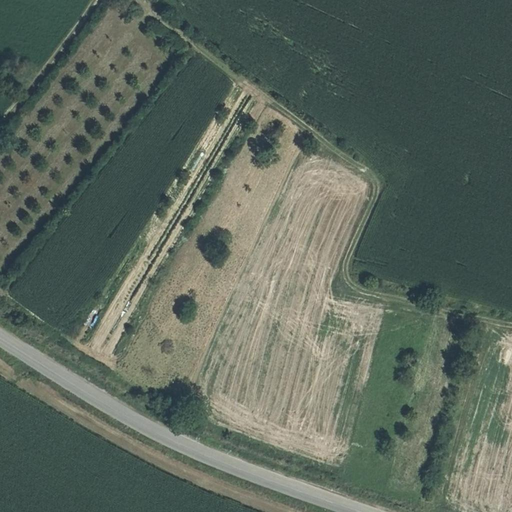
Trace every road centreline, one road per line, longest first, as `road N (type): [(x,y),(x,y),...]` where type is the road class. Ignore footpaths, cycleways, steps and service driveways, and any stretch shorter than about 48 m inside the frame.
road 1 (track): [(137,0),(375,178),(374,202),(347,265),(353,286),(511,327)]
road 2 (tertiary): [(359,511),(160,436),(0,339)]
road 3 (track): [(0,127),(98,0)]
